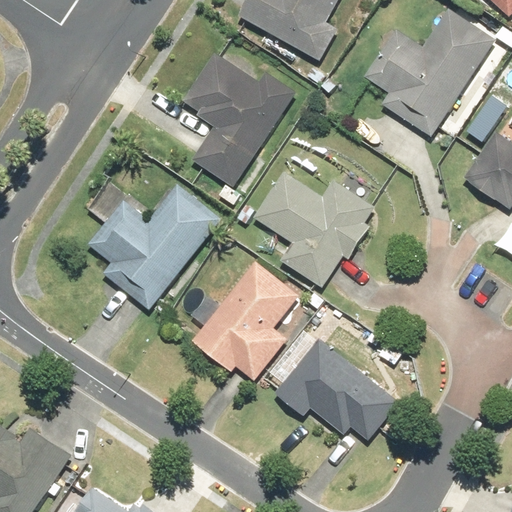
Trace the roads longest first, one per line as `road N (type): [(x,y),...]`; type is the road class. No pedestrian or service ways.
road 1 (residential): [(298,511),(0,310)]
road 2 (residential): [(120,66),(0,229)]
road 3 (residential): [(463,424),(480,370),(477,327),(452,298),(401,264)]
road 4 (residential): [(0,158),(77,38)]
